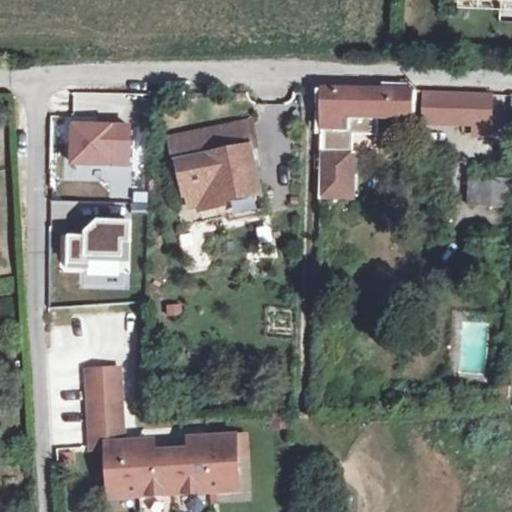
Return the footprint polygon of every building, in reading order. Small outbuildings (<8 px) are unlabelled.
[(339,106),(406,109),(407,81),(324,78),(312,78),(310,158),(343,158),(343,136),(338,136),(339,106)] [(485,86),(422,81),(421,109),(463,112),(462,122),(483,124),(485,86)] [(191,184),(194,197),(196,202),(218,196),(216,189),(248,180),(236,139),(245,137),(238,113),(200,123),(202,130),(165,139),(170,157),(175,155),(184,186),(191,184)] [(129,124),(72,123),(72,162),(129,162),(129,124)] [(343,158),(310,158),(310,177),(342,177),(343,158)] [(511,207),(511,174),(465,176),(465,208),(511,207)] [(342,177),(310,177),(309,189),(342,188),(342,177)] [(191,184),(184,186),(188,199),(194,197),(191,184)] [(124,216),(95,216),(80,228),(80,234),(65,234),(65,261),(84,261),(84,251),(116,251),(116,237),(124,237),(124,216)] [(86,364),(88,396),(119,394),(118,363),(86,364)] [(88,396),(88,408),(120,406),(119,394),(88,396)] [(120,406),(88,408),(90,439),(105,439),(108,491),(173,487),(237,484),(236,449),(235,431),(204,433),(205,445),(189,446),(152,448),(135,449),(135,437),(121,438),(120,406)] [(235,431),(236,449),(245,448),(244,431),(235,431)] [(188,434),(189,446),(205,445),(204,433),(188,434)] [(135,437),(135,449),(152,448),(151,436),(135,437)]
